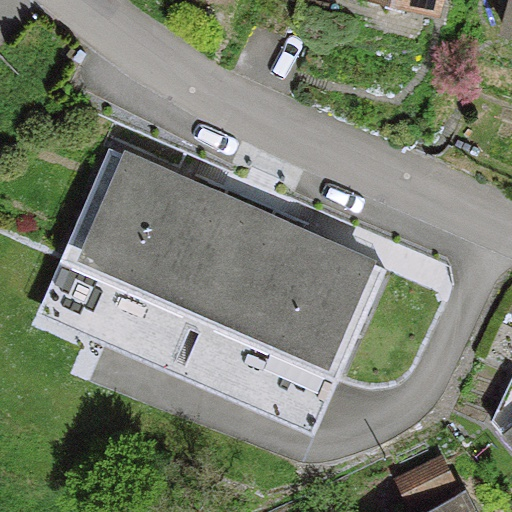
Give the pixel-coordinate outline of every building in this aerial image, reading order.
[(511,0),(508,0),(502,29),(511,31),(511,0)] [(242,209),(105,149),(57,261),(194,321),(242,209)] [(380,269),(242,209),(194,321),(333,381),(380,269)] [(511,378),(508,377),(487,421),(511,450),(511,378)] [(407,500),(443,482),(434,464),(398,482),(407,500)]
